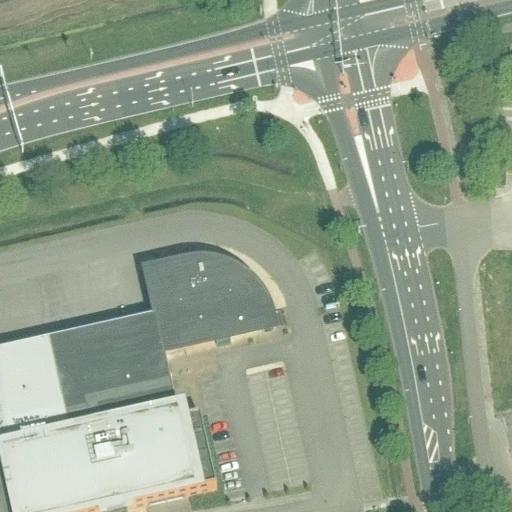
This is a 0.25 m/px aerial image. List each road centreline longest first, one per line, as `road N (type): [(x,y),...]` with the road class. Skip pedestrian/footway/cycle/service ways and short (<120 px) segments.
road 1 (primary): [(0,139),(321,53)]
road 2 (primary): [(316,21),(0,99)]
road 3 (residential): [(499,511),(481,449),(461,229)]
road 4 (tertiary): [(383,238),(438,511)]
road 5 (unknown): [(310,356),(230,373),(217,386),(236,457),(254,461),(328,441)]
road 6 (tertiary): [(383,238),(385,192),(361,43)]
road 7 (tertiary): [(321,53),(332,107),(383,238)]
road 8 (primary): [(361,43),(511,8)]
